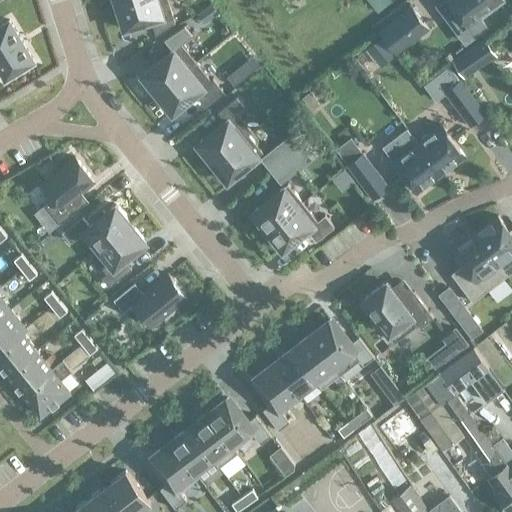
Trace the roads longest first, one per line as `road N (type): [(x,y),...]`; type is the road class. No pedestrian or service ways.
road 1 (residential): [(260,303),(50,462)]
road 2 (residential): [(296,284),(511,184)]
road 3 (residential): [(122,130),(260,303)]
